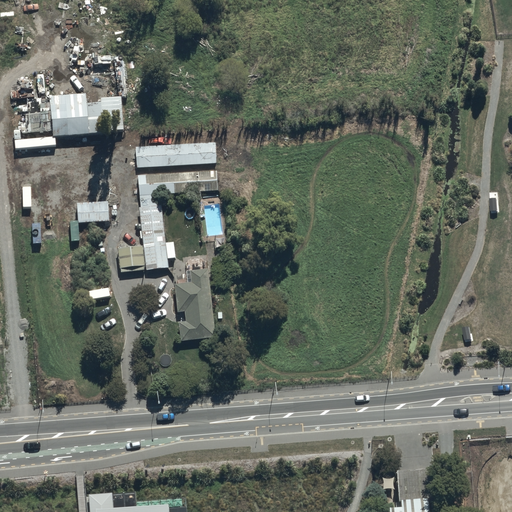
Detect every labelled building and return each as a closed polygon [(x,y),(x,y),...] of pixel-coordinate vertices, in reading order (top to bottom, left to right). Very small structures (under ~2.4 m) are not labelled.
[(51,112),(52,142),(123,138),(121,100),(101,101),(101,110),(87,111),(86,99),(55,101),(55,111),(51,112)] [(135,152),(136,171),(216,168),(215,148),(135,152)] [(140,181),(142,214),(141,214),(145,252),(119,255),(121,278),(170,273),(163,199),(165,199),(165,200),(183,198),(183,197),(218,194),(216,175),(140,181)] [(77,211),(78,228),(109,227),(108,209),(77,211)] [(216,343),(208,274),(191,276),(192,288),(175,290),(178,317),(185,317),(187,327),(179,328),(181,347),(216,343)] [(387,509),(387,511),(427,511),(427,501),(433,501),(431,469),(396,471),(398,504),(401,504),(401,509),(387,509)] [(90,511),(169,511),(168,511),(115,511),(114,498),(89,501),(90,511)]
